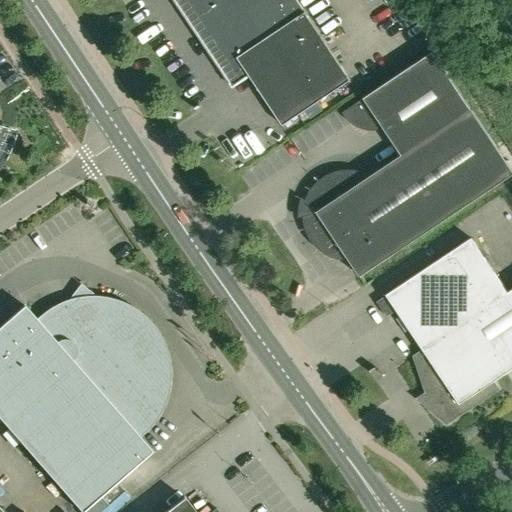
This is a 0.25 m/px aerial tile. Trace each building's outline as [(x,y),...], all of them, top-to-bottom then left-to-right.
[(297,0),(174,0),(233,87),(249,76),(283,125),(351,80),(297,0)] [(511,175),(511,170),(471,109),(433,52),(342,113),(345,116),(346,118),(348,120),(351,122),(353,124),(355,126),(358,127),(360,128),(363,129),(366,130),(368,130),(371,130),(374,130),(377,130),(381,129),(383,128),(402,155),(371,176),(368,174),(365,173),(362,172),(358,171),(353,170),(348,170),(342,170),(337,171),(332,173),(327,175),(323,177),(319,180),(315,184),(311,189),(308,194),(305,200),(304,205),(303,211),(303,216),(303,221),(304,226),(306,231),(308,236),(311,240),(314,245),(319,249),(324,253),(330,256),(334,258),(339,260),(344,260),(349,260),(360,276),(511,175)] [(0,160),(0,161),(2,158),(3,155),(5,152),(7,148),(8,144),(10,140),(11,136),(12,132),(6,130),(0,129),(0,160)] [(423,349),(508,292),(471,238),(377,301),(387,316),(397,310),(423,349)] [(508,292),(423,349),(412,356),(428,402),(423,405),(446,425),(500,389),(495,381),(507,373),(511,369),(511,290),(508,293),(508,292)] [(46,319),(40,324),(24,305),(0,325),(0,419),(81,511),(151,451),(135,432),(141,427),(143,425),(146,422),(150,416),(154,410),(157,404),(160,397),(162,391),(163,384),(164,377),(164,369),(163,365),(163,360),(161,356),(160,351),(158,347),(157,342),(154,338),(152,334),(148,328),(143,323),(138,318),(132,314),(126,311),(118,307),(116,306),(112,305),(108,304),(105,303),(101,303),(97,302),(93,302),(89,303),(85,303),(79,304),(75,304),(71,305),(69,306),(64,307),(60,309),(52,314),(49,316),(46,319)] [(195,511),(184,497),(163,511),(195,511)]
